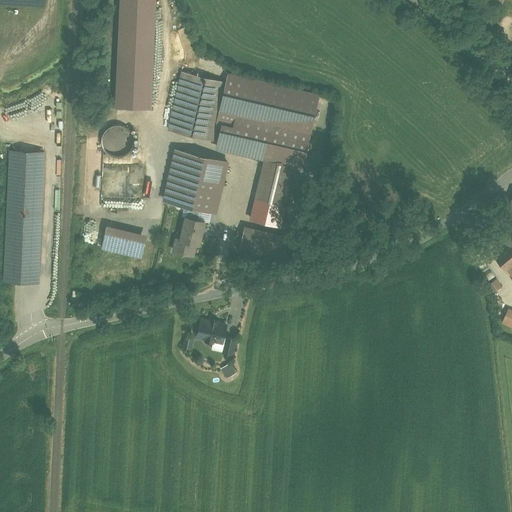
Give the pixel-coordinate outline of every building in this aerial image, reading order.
[(122,0),(118,105),(150,106),(154,0),(122,0)] [(320,94),(229,73),(227,82),(183,71),(170,129),(215,140),(219,121),(225,122),(219,148),(266,159),(252,218),(281,225),(295,166),(303,168),(320,94)] [(120,125),(117,125),(114,126),(112,126),(110,127),(108,129),(106,130),(105,131),(104,133),(103,135),(103,137),(102,139),(102,142),(102,144),(103,146),(103,148),(105,150),(106,152),(108,154),(110,156),(113,157),(115,157),(118,158),(121,157),(123,157),(126,156),(128,154),(129,153),(131,152),(132,150),(133,148),(134,146),(134,145),(134,144),(134,141),(134,139),(134,137),(133,136),(133,134),(132,132),(130,130),(128,129),(126,127),(123,126),(120,125)] [(44,152),(11,150),(5,282),(38,282),(44,152)] [(228,162),(177,150),(165,199),(192,205),(201,207),(217,211),(228,162)] [(192,205),(189,217),(187,216),(182,238),(178,237),(175,250),(194,254),(197,243),(200,243),(203,230),(204,230),(206,221),(199,219),(201,207),(192,205)] [(147,234),(107,225),(102,247),(142,256),(147,234)] [(511,228),(503,237),(509,244),(496,256),(511,275),(511,228)] [(257,235),(245,232),(240,251),(252,254),(257,235)] [(294,244),(257,235),(252,254),(290,264),(294,244)] [(496,279),(489,284),(495,292),(501,287),(496,279)] [(220,321),(212,319),(211,320),(203,318),(199,336),(207,338),(207,339),(215,341),(215,340),(223,342),(227,324),(219,322),(220,321)] [(185,348),(194,349),(196,337),(187,336),(185,348)] [(237,339),(228,337),(224,351),(234,354),(237,339)] [(223,367),(229,377),(238,372),(233,362),(223,367)]
